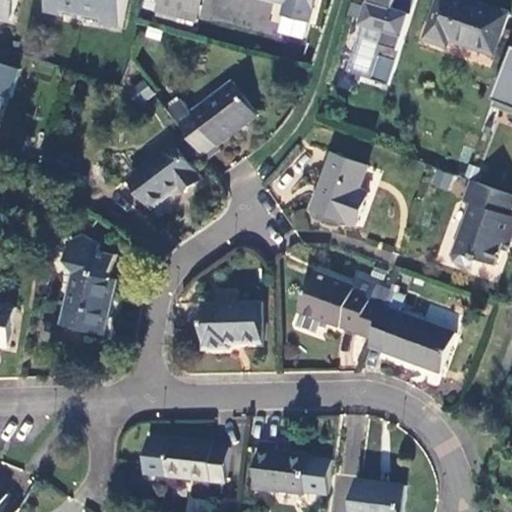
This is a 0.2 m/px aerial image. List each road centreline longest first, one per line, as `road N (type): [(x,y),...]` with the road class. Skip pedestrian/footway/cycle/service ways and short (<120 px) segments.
road 1 (residential): [(457,511),(461,496),(446,447),(422,420),(382,398),(141,399)]
road 2 (residential): [(260,214),(169,274),(141,399)]
